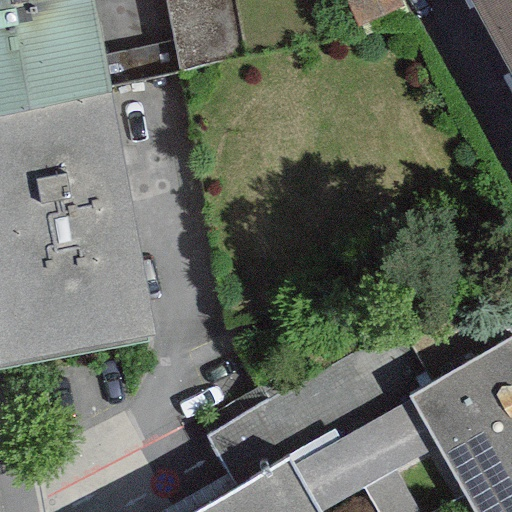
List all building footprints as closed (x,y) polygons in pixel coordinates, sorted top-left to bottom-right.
[(0,0),(0,81),(100,65),(89,0),(0,0)] [(356,0),(368,22),(412,0),(411,0),(356,0)] [(511,0),(480,0),(511,57),(511,0)] [(100,65),(0,81),(0,387),(0,388),(156,355),(100,65)] [(324,511),(384,479),(443,447),(478,511),(511,511),(511,334),(411,389),(417,402),(301,465),(290,447),(168,511),(324,511)] [(345,384),(208,415),(219,463),(314,441),(312,434),(354,424),(345,384)]
